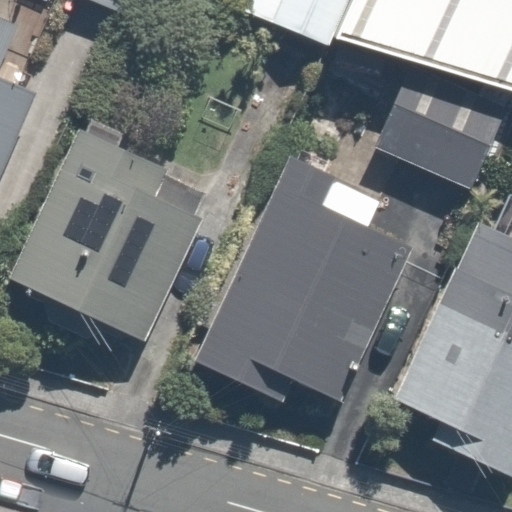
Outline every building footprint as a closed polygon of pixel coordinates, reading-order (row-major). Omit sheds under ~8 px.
[(63,0),(97,13),(101,0),(63,0)] [(310,0),(224,0),(220,12),(294,41),(310,0)] [(511,0),(346,0),(326,42),(511,94),(511,0)] [(0,147),(24,91),(0,81),(0,30),(2,25),(0,24),(0,147)] [(348,148),(446,191),(451,181),(470,189),(501,120),(384,67),(348,148)] [(132,135),(62,107),(0,262),(0,294),(128,345),(181,213),(134,194),(146,163),(124,154),(132,135)] [(319,186),(257,159),(173,354),(266,394),(275,374),(324,395),(390,241),(310,206),(319,186)] [(493,473),(500,458),(511,464),(511,238),(466,215),(374,394),(429,422),(422,437),(493,473)]
